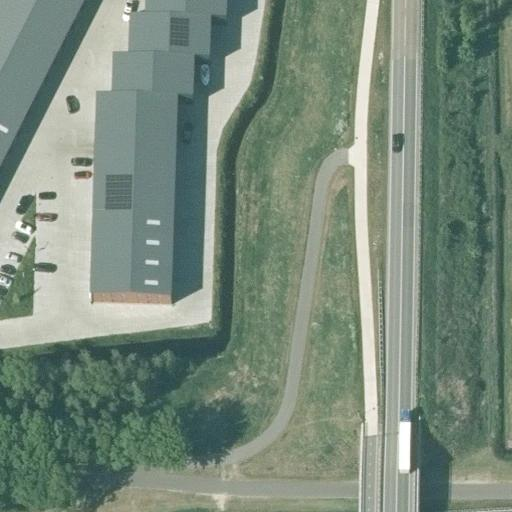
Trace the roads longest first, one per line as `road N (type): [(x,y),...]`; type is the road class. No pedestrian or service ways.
road 1 (unclassified): [(511,489),(278,490),(0,478)]
road 2 (tertiary): [(396,511),(404,0)]
